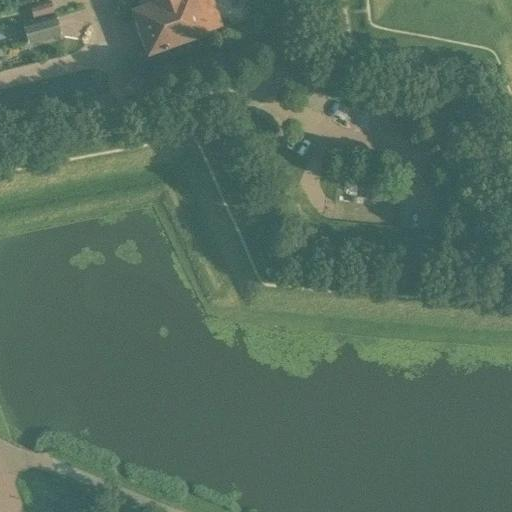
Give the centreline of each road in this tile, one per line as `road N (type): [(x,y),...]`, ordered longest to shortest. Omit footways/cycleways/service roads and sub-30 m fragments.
road 1 (unclassified): [(167,511),(50,464),(0,454)]
road 2 (residential): [(0,80),(111,54),(91,0)]
